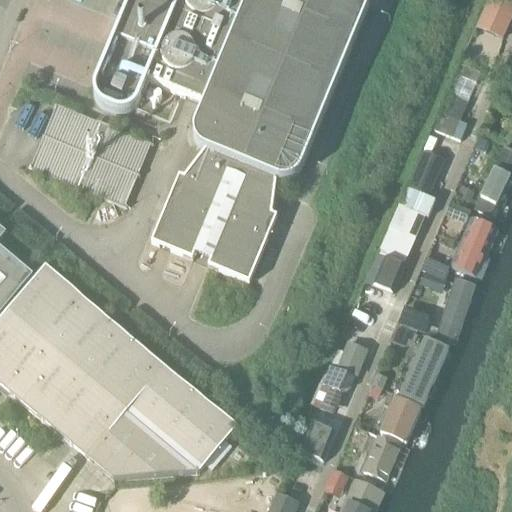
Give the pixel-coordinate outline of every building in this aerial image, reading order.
[(120,117),(122,117),(126,117),(127,117),(129,116),(131,115),(133,113),(135,112),(136,110),(137,109),(138,106),(147,85),(203,108),(195,128),(194,129),(194,131),(193,133),(193,135),(193,137),(193,140),(194,142),(194,144),(195,145),(196,147),(198,149),(200,151),(202,152),(205,154),(184,181),(179,179),(151,246),(192,263),(195,256),(210,262),(208,269),(249,286),(277,219),(271,217),(276,183),(279,184),(280,184),(282,185),(284,184),(287,184),(290,183),(293,182),(295,180),(298,178),(299,176),(300,174),(301,173),(369,8),(356,2),(356,0),(130,0),(94,88),(93,90),(93,92),(93,94),(93,97),(94,99),(94,101),(95,103),(97,106),(98,107),(99,109),(101,110),(103,111),(114,116),(118,117),(120,117)] [(502,40),(511,17),(511,8),(506,6),(491,0),(489,0),(477,29),(502,40)] [(476,85),(480,75),(462,67),(457,77),(476,85)] [(467,127),(460,123),(468,105),(452,98),(437,133),(460,143),(467,127)] [(55,107),(29,170),(126,211),(153,147),(55,107)] [(511,143),(507,141),(475,217),(505,229),(511,208),(511,143)] [(403,209),(428,220),(435,203),(433,202),(440,187),(433,184),(443,161),(426,154),(403,209)] [(460,189),(456,198),(468,204),(473,194),(460,189)] [(451,271),(451,277),(481,289),(505,229),(475,217),(451,271)] [(395,238),(387,257),(404,264),(411,245),(395,238)] [(0,318),(32,279),(0,252),(0,318)] [(384,259),(373,287),(392,296),(404,267),(384,259)] [(434,279),(439,267),(425,261),(420,273),(434,279)] [(46,270),(0,324),(0,388),(113,483),(199,476),(237,430),(46,270)] [(423,276),(419,288),(429,292),(433,280),(423,276)] [(456,350),(481,289),(451,277),(451,284),(431,341),(456,350)] [(400,393),(398,398),(429,412),(456,350),(431,341),(425,339),(403,393),(400,393)] [(338,371),(356,378),(366,353),(348,346),(344,356),(338,371)] [(354,379),(334,371),(327,389),(339,394),(349,390),(354,379)] [(381,392),(386,380),(376,376),(372,388),(381,392)] [(398,398),(382,434),(413,449),(429,412),(398,398)] [(323,467),(334,440),(335,437),(322,431),(308,425),(298,456),(323,467)] [(394,494),(413,449),(382,434),(380,434),(362,478),(394,494)] [(342,511),(386,511),(394,494),(362,478),(359,477),(342,511)] [(270,511),(296,511),(298,508),(276,499),(270,511)]
